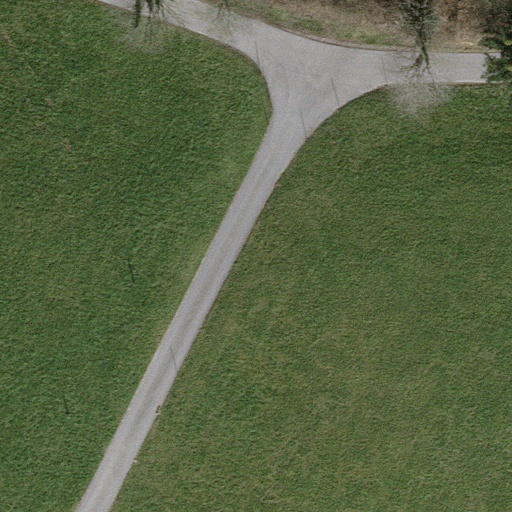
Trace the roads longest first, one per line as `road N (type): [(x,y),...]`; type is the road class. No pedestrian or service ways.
road 1 (track): [(325,76),(223,293),(98,511)]
road 2 (unclassified): [(511,61),(325,76),(121,0)]
